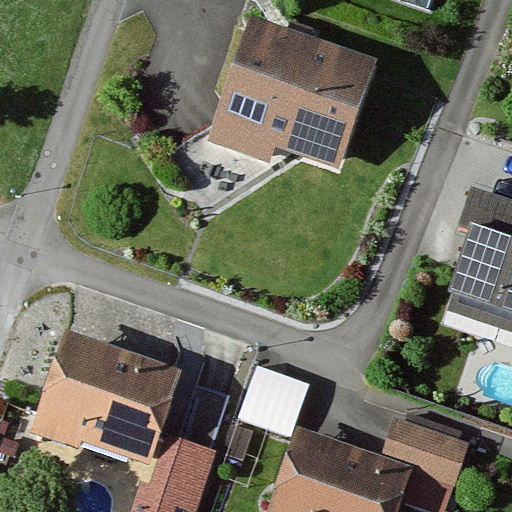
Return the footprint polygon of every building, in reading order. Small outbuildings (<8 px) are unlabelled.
[(369,71),(255,32),(221,130),(336,169),(369,71)] [(511,206),(475,194),(462,233),(474,237),(450,309),(511,329),(511,206)] [(173,399),(61,360),(38,429),(149,467),(173,399)] [(309,389),(258,371),(240,420),(291,438),(309,389)] [(411,472),(401,505),(420,511),(445,511),(470,441),(393,415),(378,461),(411,472)] [(411,472),(378,461),(301,436),(275,511),(398,511),(401,505),(411,472)] [(195,511),(213,457),(171,444),(155,493),(144,490),(136,511),(195,511)]
